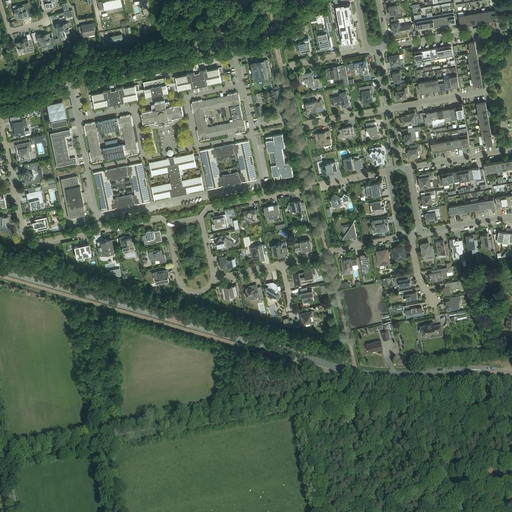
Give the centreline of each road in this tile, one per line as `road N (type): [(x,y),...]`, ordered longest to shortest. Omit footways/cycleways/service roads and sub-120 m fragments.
road 1 (tertiary): [(352,370),(0,269)]
road 2 (track): [(109,511),(70,296)]
road 3 (unclassified): [(262,181),(97,215),(88,168)]
road 4 (residential): [(168,221),(31,245),(11,176)]
road 5 (tertiary): [(67,75),(232,37)]
road 6 (unclassified): [(77,119),(134,111),(143,157),(88,168)]
road 7 (unclassified): [(242,85),(187,102),(197,146),(252,134)]
road 8 (tertiary): [(352,370),(507,374)]
road 9 (residential): [(387,47),(511,28)]
road 10 (residential): [(282,265),(400,236)]
